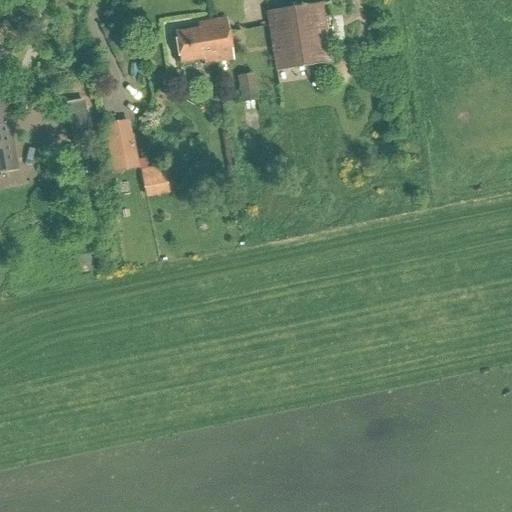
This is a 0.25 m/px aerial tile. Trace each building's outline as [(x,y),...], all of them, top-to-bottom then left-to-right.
[(265,12),(274,70),(331,61),(322,2),(265,12)] [(212,50),(215,62),(234,59),(227,18),(211,21),(216,49),(212,50)] [(203,58),(204,64),(215,62),(212,50),(216,49),(211,21),(197,23),(198,29),(175,33),(180,62),(203,58)] [(170,28),(158,28),(159,56),(172,55),(170,28)] [(245,102),(247,109),(255,107),(254,100),(257,99),(253,74),(237,76),(242,102),(245,102)] [(0,104),(0,172),(16,170),(5,104),(0,104)] [(129,120),(104,124),(113,172),(137,167),(129,120)] [(142,186),(148,202),(158,198),(152,183),(142,186)]
